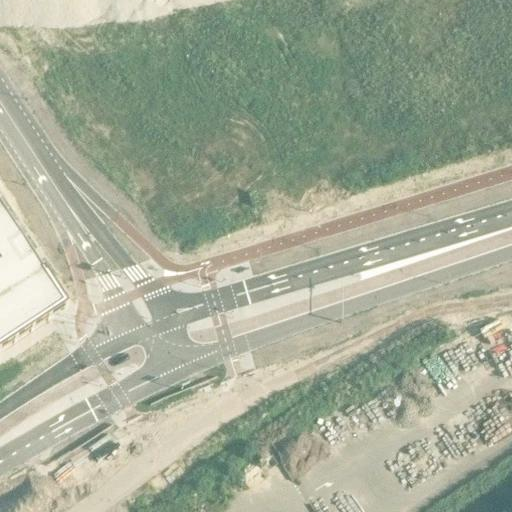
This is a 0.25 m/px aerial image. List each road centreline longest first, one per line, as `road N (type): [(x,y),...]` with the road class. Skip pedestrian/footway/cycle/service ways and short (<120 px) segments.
road 1 (unclassified): [(511,220),(168,321)]
road 2 (unclassified): [(181,369),(511,251)]
road 3 (residential): [(19,511),(211,412),(223,414),(258,467),(264,509)]
road 4 (unclassified): [(0,470),(181,369)]
road 5 (track): [(89,511),(247,398)]
road 6 (unclassified): [(168,321),(51,181)]
road 7 (unclassified): [(51,181),(138,332)]
road 8 (unclassified): [(138,332),(89,353),(0,411)]
